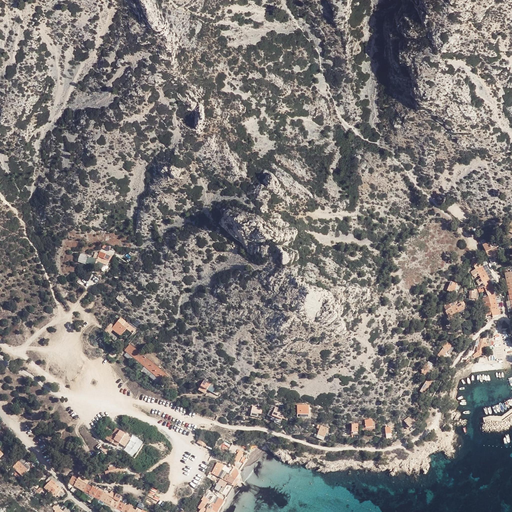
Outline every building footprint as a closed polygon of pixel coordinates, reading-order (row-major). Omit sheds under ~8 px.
[(489,244),(483,247),(486,253),(492,250),(489,244)] [(492,250),(486,253),(489,259),(494,257),(499,255),(496,248),(492,250)] [(113,256),(100,251),(96,261),(109,266),(113,256)] [(131,260),(134,255),(130,252),(130,253),(127,252),(125,254),(129,257),(128,258),(131,260)] [(483,267),(477,269),(471,272),(474,278),(480,275),(485,272),(483,267)] [(451,282),(447,291),(454,294),(457,285),(451,282)] [(444,309),(446,312),(452,309),(457,307),(456,306),(458,305),(456,302),(449,306),(448,304),(444,306),(444,307),(444,309)] [(460,312),(465,309),(464,307),(462,304),(457,307),(460,312)] [(452,309),(454,315),(460,312),(457,307),(452,309)] [(445,313),(448,319),(454,315),(452,309),(446,312),(445,313)] [(123,326),(126,322),(121,317),(117,321),(123,326)] [(113,326),(111,329),(113,330),(120,336),(127,329),(133,334),(136,330),(126,322),(123,326),(117,321),(113,326)] [(109,335),(113,330),(111,329),(113,326),(110,323),(104,331),(109,335)] [(446,342),(442,347),(444,348),(448,352),(452,346),(446,342)] [(125,351),(130,355),(135,349),(130,345),(125,351)] [(438,357),(442,360),(443,359),(448,352),(444,348),(438,357)] [(130,355),(135,359),(140,353),(135,349),(130,355)] [(135,359),(140,363),(145,357),(140,353),(135,359)] [(140,363),(144,367),(149,361),(145,357),(140,363)] [(154,365),(149,361),(144,367),(149,371),(154,365)] [(400,369),(391,363),(388,367),(397,373),(400,369)] [(154,365),(149,371),(154,376),(159,370),(154,365)] [(154,376),(159,379),(164,374),(159,370),(154,376)] [(164,374),(159,379),(164,383),(169,377),(164,374)] [(430,379),(423,394),(426,396),(431,388),(432,389),(435,381),(439,383),(440,380),(433,377),(432,380),(430,379)] [(204,379),(200,386),(206,390),(210,383),(204,379)] [(431,388),(426,396),(429,398),(434,390),(435,390),(439,383),(435,381),(432,389),(431,388)] [(252,405),(251,411),(261,414),(263,408),(252,405)] [(309,415),(308,406),(297,406),(297,415),(309,415)] [(408,431),(410,429),(415,424),(410,417),(403,422),(407,426),(405,427),(408,431)] [(365,420),(366,428),(373,427),(373,419),(365,420)] [(113,428),(109,425),(105,431),(109,433),(113,428)] [(320,427),(318,435),(325,438),(328,429),(320,427)] [(126,436),(120,432),(117,437),(114,441),(115,442),(119,444),(120,445),(126,436)] [(117,447),(119,444),(115,442),(114,441),(111,439),(107,436),(105,440),(111,444),(112,443),(117,447)] [(120,445),(125,448),(131,439),(126,436),(120,445)] [(235,466),(244,453),(239,450),(237,449),(236,451),(238,452),(232,463),(235,466)] [(17,462),(11,468),(21,477),(27,471),(17,462)] [(211,473),(217,476),(220,469),(222,470),(224,465),(217,463),(211,473)] [(105,473),(106,478),(124,474),(124,470),(121,468),(115,470),(114,467),(108,468),(109,472),(105,473)] [(226,482),(231,486),(235,478),(236,477),(238,474),(237,469),(235,468),(230,475),(226,482)] [(69,484),(73,487),(77,481),(72,478),(69,484)] [(47,485),(51,489),(56,485),(51,481),(47,485)] [(77,481),(73,487),(79,491),(82,484),(77,481)] [(43,489),(47,493),(51,489),(47,485),(43,489)] [(56,485),(51,489),(57,496),(62,491),(56,485)] [(215,490),(221,494),(224,488),(218,485),(215,490)] [(82,493),(88,496),(92,489),(86,486),(82,493)] [(51,489),(47,493),(53,500),(57,496),(51,489)] [(92,489),(88,496),(94,499),(97,492),(92,489)] [(97,492),(94,499),(99,502),(103,495),(97,492)] [(103,495),(99,502),(105,504),(108,498),(103,495)] [(110,507),(116,510),(119,503),(121,499),(116,496),(113,501),(110,507)] [(213,503),(220,507),(224,501),(217,496),(213,503)] [(201,508),(203,508),(208,501),(203,497),(200,500),(202,501),(197,508),(200,510),(201,508)] [(108,498),(105,504),(110,507),(113,501),(108,498)] [(119,503),(116,510),(119,511),(121,511),(125,506),(119,503)] [(211,510),(214,511),(217,511),(220,507),(213,503),(210,504),(208,508),(210,509),(211,510)]
